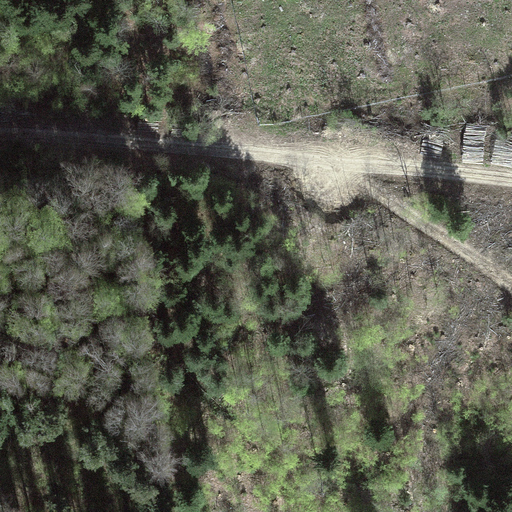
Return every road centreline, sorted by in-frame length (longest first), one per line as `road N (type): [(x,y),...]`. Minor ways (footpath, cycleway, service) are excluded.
road 1 (track): [(0,132),(362,169)]
road 2 (track): [(362,169),(511,193)]
